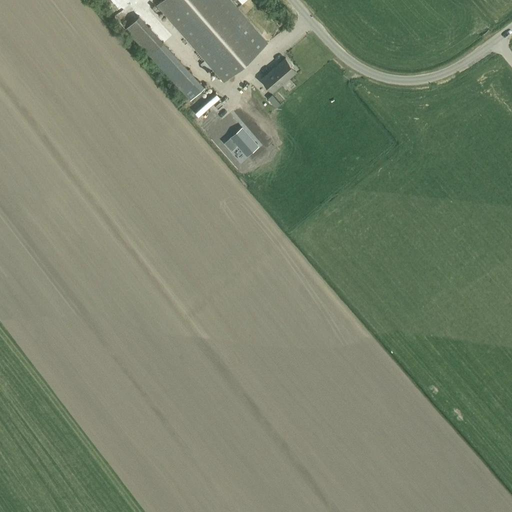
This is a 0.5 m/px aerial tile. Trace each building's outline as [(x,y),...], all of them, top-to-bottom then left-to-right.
[(267,42),(236,8),(229,0),(163,0),(158,5),(224,80),(267,42)] [(178,50),(143,10),(132,20),(158,49),(162,46),(171,57),(178,50)] [(273,91),(296,71),(285,58),(262,78),(273,91)] [(272,93),(267,98),(276,107),(280,103),(272,93)] [(256,144),(241,126),(230,136),(246,153),(256,144)]
